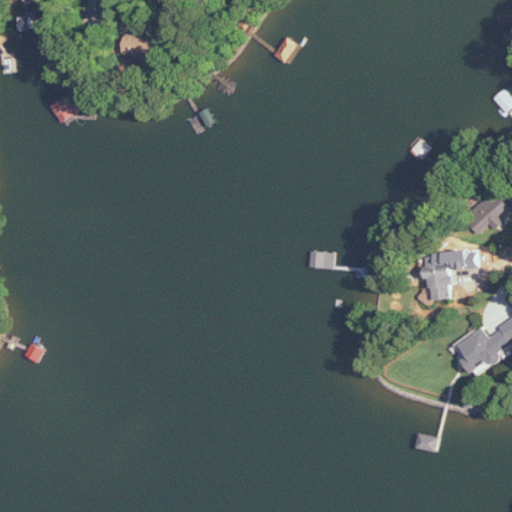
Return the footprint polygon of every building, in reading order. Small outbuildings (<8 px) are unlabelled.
[(98,0),(97,19),(116,19),(116,0),(98,0)] [(166,59),(167,36),(130,34),(129,58),(166,59)] [(85,112),(74,95),(56,106),(67,123),(85,112)] [(470,219),(484,234),(494,224),(500,230),(508,223),(502,216),(511,207),(511,204),(500,192),(470,219)] [(458,299),(456,270),(484,268),(483,260),(474,261),(473,251),(432,254),(435,300),(458,299)] [(511,350),(511,323),(496,336),(486,325),(462,345),(472,357),(468,360),(481,375),(511,350)]
